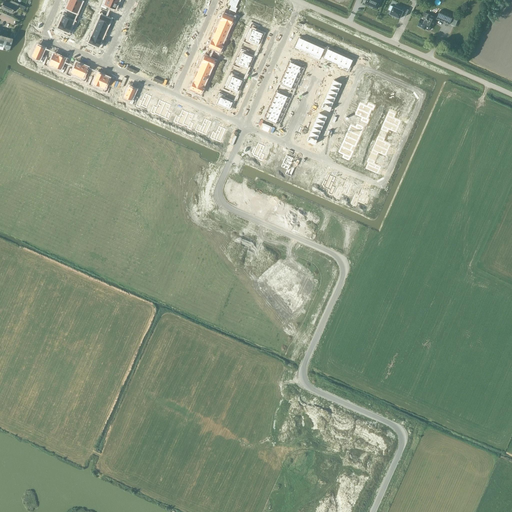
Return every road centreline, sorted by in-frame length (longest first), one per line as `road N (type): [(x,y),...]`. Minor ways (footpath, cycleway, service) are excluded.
road 1 (residential): [(321,159),(380,185),(422,92),(363,65)]
road 2 (unclassified): [(511,94),(300,8)]
road 3 (residential): [(307,359),(151,290)]
road 4 (residential): [(245,125),(300,8)]
